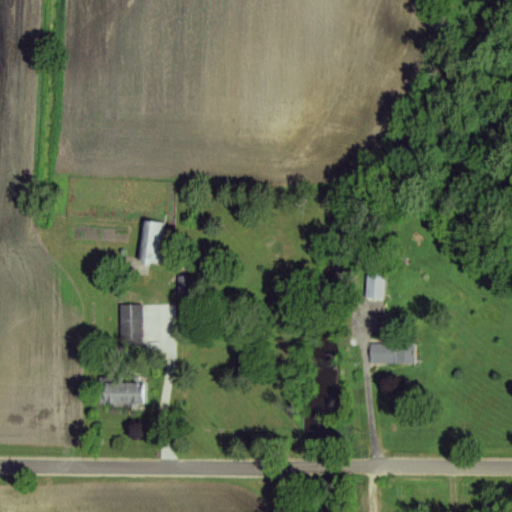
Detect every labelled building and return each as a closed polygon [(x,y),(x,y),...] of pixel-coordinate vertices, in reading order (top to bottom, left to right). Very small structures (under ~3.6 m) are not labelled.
[(166,222),(143,220),(139,260),(162,262),(166,222)] [(367,269),(366,298),(384,299),(385,270),(367,269)] [(143,304),(121,305),(122,346),(145,345),(143,304)] [(371,344),(371,364),(416,363),(415,344),(371,344)] [(108,384),(109,397),(116,397),(117,405),(148,404),(147,382),(108,384)]
